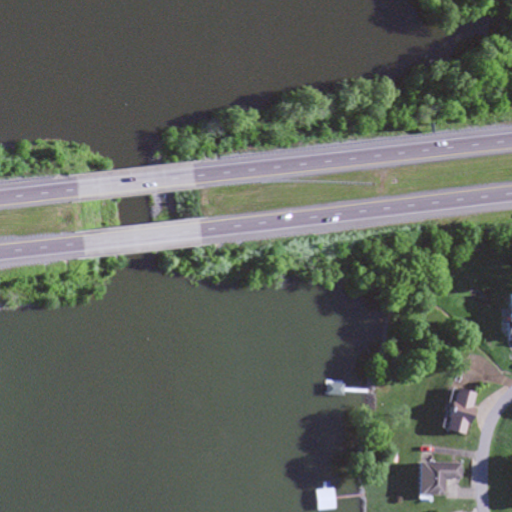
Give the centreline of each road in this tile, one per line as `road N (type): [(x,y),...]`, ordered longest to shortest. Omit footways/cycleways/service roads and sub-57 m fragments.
road 1 (motorway): [(511,140),(191,176)]
road 2 (motorway): [(196,231),(511,196)]
road 3 (motorway): [(191,176),(60,191)]
road 4 (motorway): [(69,245),(196,231)]
road 5 (residential): [(511,395),(486,440),(484,511)]
